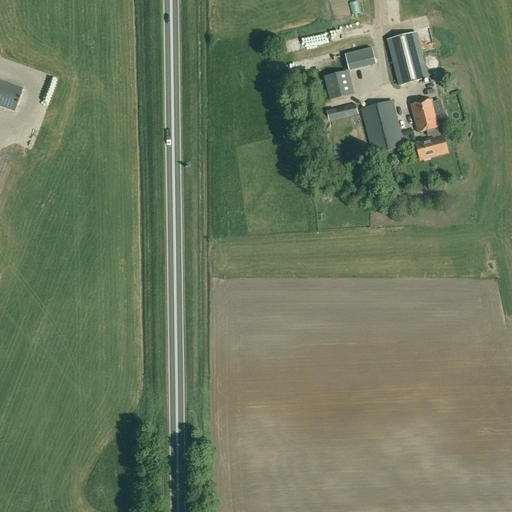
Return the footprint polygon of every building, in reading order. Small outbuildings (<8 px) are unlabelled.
[(399,87),(428,79),(417,33),(387,41),(399,87)] [(348,72),(324,78),(330,101),(354,95),(348,72)] [(0,81),(0,106),(14,112),(23,89),(0,81)] [(444,137),(440,138),(438,128),(439,128),(432,100),(411,105),(418,133),(427,131),(429,137),(433,136),(434,140),(416,144),(420,160),(448,153),(444,137)] [(405,147),(392,102),(362,110),(374,156),(405,147)] [(332,122),(332,121),(358,115),(356,105),(328,112),(330,122),(332,122)] [(322,124),(319,114),(301,118),(303,128),(322,124)] [(360,162),(357,156),(341,164),(345,171),(360,162)] [(450,168),(444,171),(451,182),(456,178),(450,168)]
